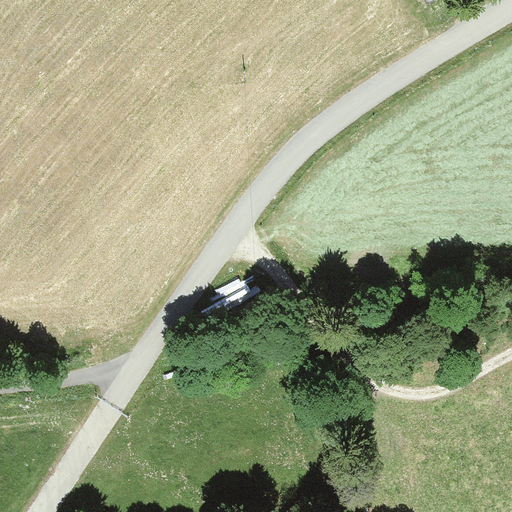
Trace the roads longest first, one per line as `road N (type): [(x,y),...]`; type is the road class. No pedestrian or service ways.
road 1 (track): [(511,5),(358,94),(288,160),(39,511)]
road 2 (track): [(139,369),(0,390)]
